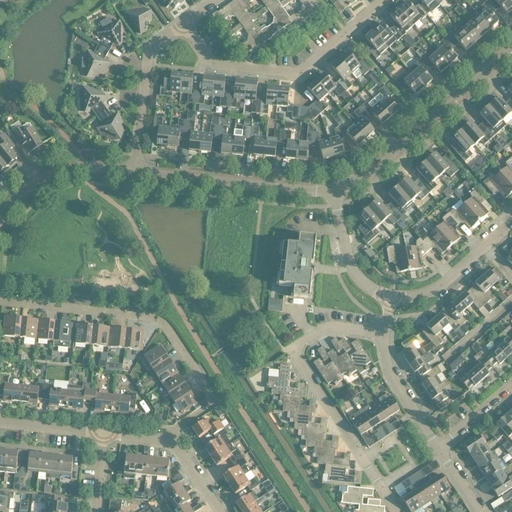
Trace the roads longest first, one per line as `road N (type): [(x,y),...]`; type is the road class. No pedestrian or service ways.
road 1 (residential): [(165,439),(210,402),(166,326),(0,301)]
road 2 (residential): [(398,511),(297,352),(322,328),(385,329)]
road 3 (residential): [(184,21),(218,63),(295,73),(383,0)]
road 4 (residential): [(336,188),(378,168),(511,49)]
road 5 (residential): [(336,188),(138,170)]
road 6 (residential): [(138,170),(150,47),(184,21)]
road 7 (residential): [(138,170),(56,170),(28,185),(0,217)]
road 8 (residential): [(511,226),(453,278),(421,295),(389,298)]
road 9 (residential): [(438,449),(386,367),(385,329)]
road 10 (residential): [(389,298),(347,263),(336,188)]
